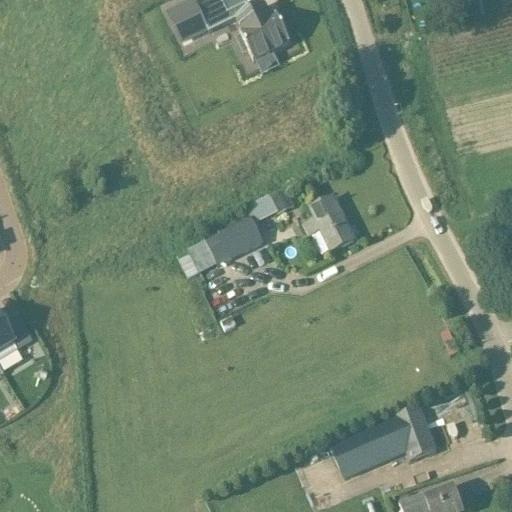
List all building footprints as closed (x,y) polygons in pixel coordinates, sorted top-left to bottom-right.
[(254,65),(291,47),(277,18),(272,21),(266,8),(237,22),(243,34),(240,36),(254,65)] [(247,206),(252,223),(291,211),(286,194),(247,206)] [(320,235),(330,256),(355,244),(333,200),(309,213),(313,222),(302,228),(308,241),(320,235)] [(252,222),(205,244),(218,270),(264,248),(252,222)] [(0,320),(0,355),(14,347),(26,366),(38,359),(26,339),(15,345),(0,320)] [(436,455),(419,410),(393,420),(329,447),(339,472),(344,482),(406,456),(409,465),(436,455)] [(425,501),(423,497),(399,506),(400,511),(461,511),(453,491),(425,501)]
